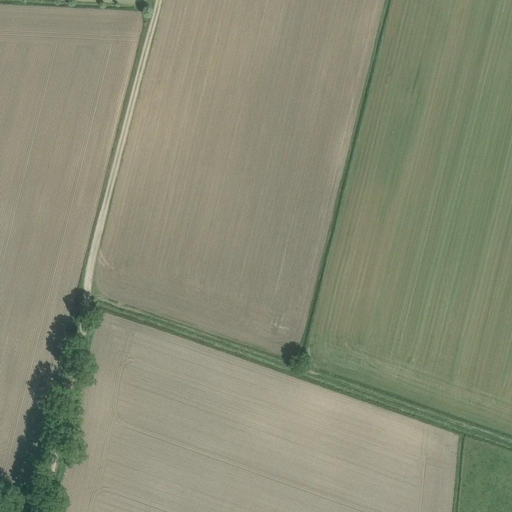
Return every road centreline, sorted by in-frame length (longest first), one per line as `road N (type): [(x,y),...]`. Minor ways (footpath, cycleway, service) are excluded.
road 1 (track): [(41,511),(155,0)]
road 2 (track): [(440,417),(88,293)]
